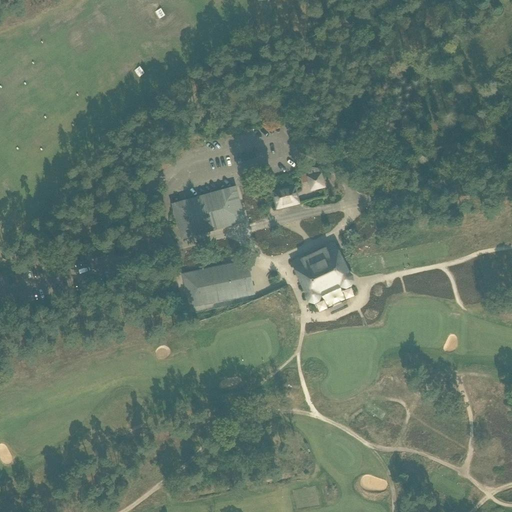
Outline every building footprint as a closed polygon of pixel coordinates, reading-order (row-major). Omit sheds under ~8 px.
[(310,186),(322,183),(320,175),(308,178),(310,186)] [(244,221),(235,188),(173,205),(182,239),(183,238),(182,234),(242,218),(243,222),(244,221)] [(273,193),(276,205),(298,200),(295,188),(273,193)] [(301,259),(293,263),(297,273),(305,289),(306,292),(306,297),(309,300),(314,302),(316,307),(325,310),(331,307),(334,312),(344,307),(341,302),(349,299),(352,290),(350,285),(352,280),(351,276),(347,273),(345,268),(339,257),(334,245),(325,249),(325,250),(320,252),(319,252),(319,251),(307,256),(308,258),(302,261),(301,259)] [(247,262),(184,276),(186,286),(190,307),(216,302),(254,294),(247,262)] [(220,379),(221,387),(241,385),(240,377),(220,379)]
